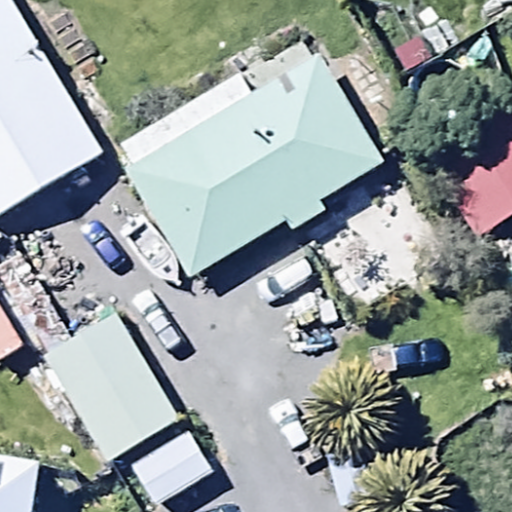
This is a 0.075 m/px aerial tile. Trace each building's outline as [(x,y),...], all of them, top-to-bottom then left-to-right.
[(114,193),(177,300),(272,244),(279,256),(314,235),(307,223),(370,185),(306,77),(239,117),(226,95),(105,167),(119,190),(114,193)] [(409,98),(387,101),(393,145),(420,142),(419,136),(438,133),(432,90),(408,93),(409,98)] [(511,151),(494,123),(409,176),(460,258),(511,226),(511,151)] [(61,364),(9,273),(0,278),(0,330),(91,488),(166,444),(105,338),(61,364)] [(0,350),(0,376),(12,369),(0,350)] [(0,511),(23,511),(28,485),(0,480),(0,511)]
